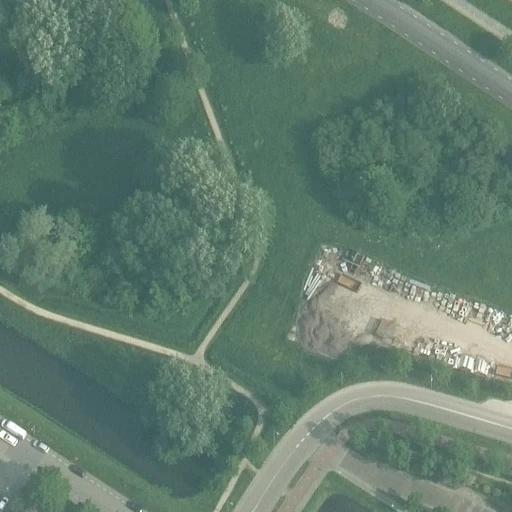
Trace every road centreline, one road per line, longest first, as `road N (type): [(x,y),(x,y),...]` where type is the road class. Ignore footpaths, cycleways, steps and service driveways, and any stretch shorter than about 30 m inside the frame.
road 1 (tertiary): [(253,511),(309,431),(348,399),(409,397),(511,428)]
road 2 (secondary): [(511,89),(376,0)]
